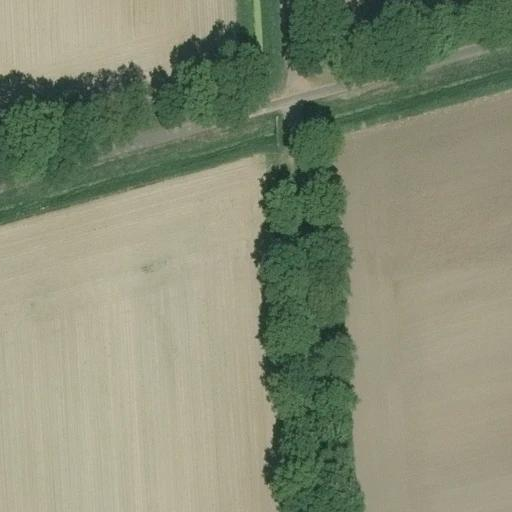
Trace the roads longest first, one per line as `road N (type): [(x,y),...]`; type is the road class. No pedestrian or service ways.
road 1 (track): [(511,32),(0,175)]
road 2 (track): [(287,92),(314,511)]
